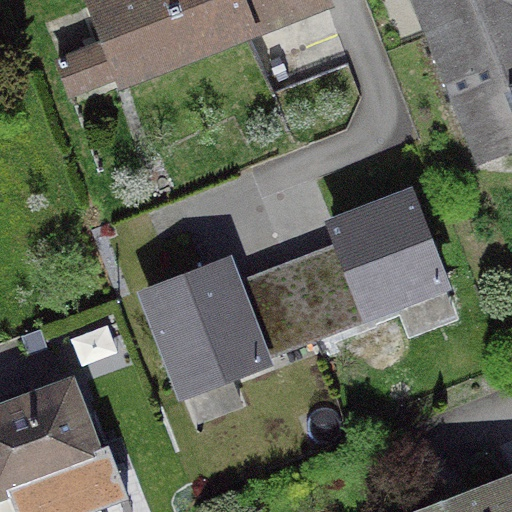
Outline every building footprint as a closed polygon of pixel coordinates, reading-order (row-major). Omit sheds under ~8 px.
[(240,33),(241,32),(320,2),(318,0),(100,0),(89,4),(105,45),(54,64),(68,99),(240,33)] [(511,13),(511,0),(407,0),(474,167),(511,152),(511,43),(502,17),(511,13)] [(361,314),(439,285),(406,200),(329,230),(361,314)] [(181,394),(259,364),(221,267),(144,296),(181,394)] [(339,301),(301,315),(312,344),(350,329),(339,301)] [(312,344),(301,315),(263,330),(274,358),(312,344)] [(0,489),(88,456),(63,390),(0,414),(0,489)] [(511,511),(511,501),(506,485),(435,511),(511,511)]
